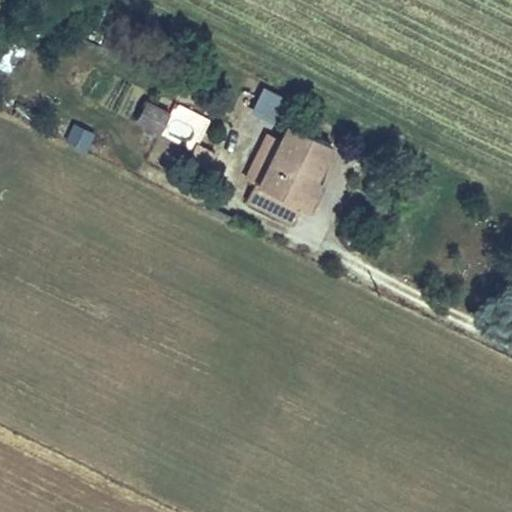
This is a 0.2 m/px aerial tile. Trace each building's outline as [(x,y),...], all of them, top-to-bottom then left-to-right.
[(248,109),(275,121),(287,95),(260,83),(248,109)] [(143,96),(132,118),(157,131),(168,109),(143,96)] [(164,132),(188,143),(195,126),(171,116),(164,132)] [(72,119),(63,137),(85,147),(93,129),(72,119)] [(301,233),(309,213),(319,194),(337,154),(295,135),(268,193),(260,190),(250,211),(301,233)] [(187,183),(201,190),(204,192),(216,162),(199,155),(187,183)] [(319,194),(309,213),(320,218),(329,199),(319,194)]
